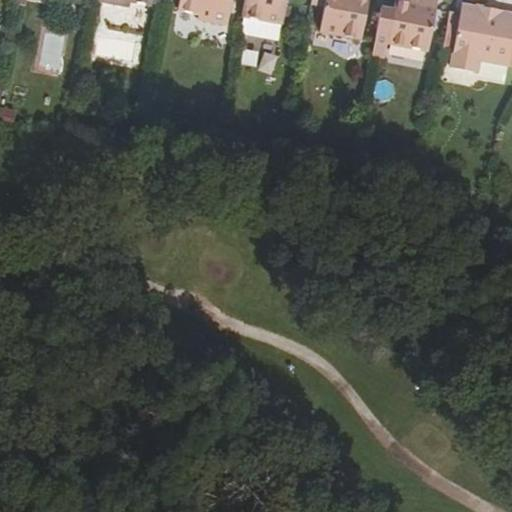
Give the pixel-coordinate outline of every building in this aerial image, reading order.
[(181,0),(179,11),(199,15),(199,21),(228,26),(232,0),(181,0)] [(246,0),(244,15),(283,22),(287,0),(246,0)] [(313,0),(313,5),(326,7),(322,32),(363,40),(370,0),(313,0)] [(420,0),(420,5),(411,4),(397,1),(395,11),(382,10),(374,53),(386,55),(389,44),(430,51),(439,0),(438,0),(420,0)] [(454,69),(481,74),(484,61),(511,66),(511,16),(490,12),(489,17),(481,16),(483,7),(466,5),(454,69)] [(489,17),(490,12),(490,8),(483,6),(483,7),(481,16),(489,17)] [(105,34),(100,53),(129,60),(134,41),(105,34)]
